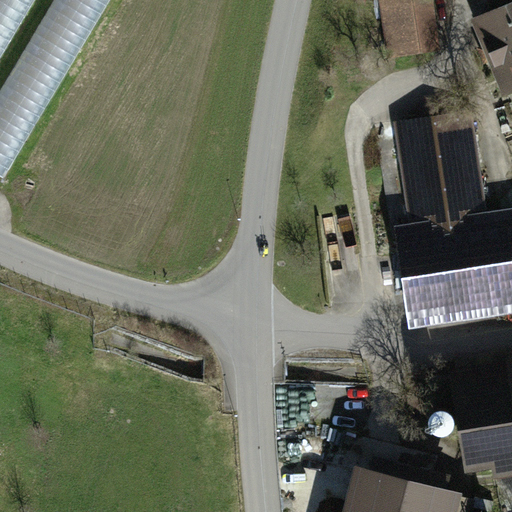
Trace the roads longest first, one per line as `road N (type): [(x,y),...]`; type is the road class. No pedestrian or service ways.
road 1 (residential): [(243,315),(277,0)]
road 2 (residential): [(511,338),(427,344),(243,315)]
road 3 (unclassified): [(243,315),(147,298),(0,241)]
road 4 (residential): [(257,511),(243,315)]
